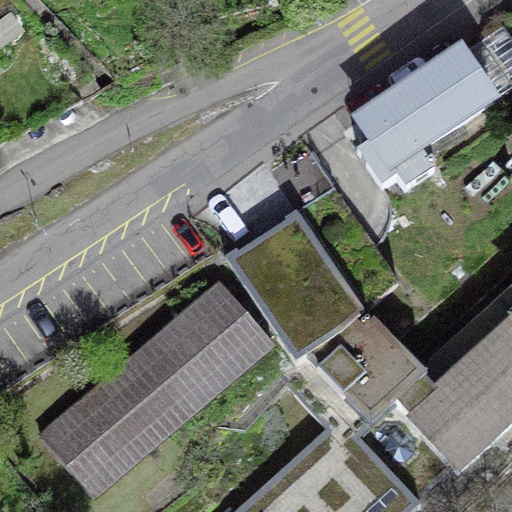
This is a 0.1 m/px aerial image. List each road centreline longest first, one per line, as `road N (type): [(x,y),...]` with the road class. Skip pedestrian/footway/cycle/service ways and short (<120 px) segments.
road 1 (residential): [(0,287),(332,66)]
road 2 (residential): [(0,198),(189,96),(262,67),(332,66)]
